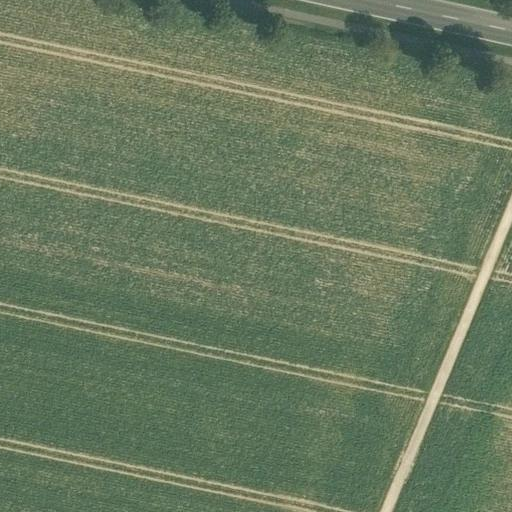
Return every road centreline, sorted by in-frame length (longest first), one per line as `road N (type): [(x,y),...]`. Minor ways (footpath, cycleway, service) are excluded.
road 1 (track): [(511,207),(385,511)]
road 2 (secondary): [(373,0),(511,29)]
